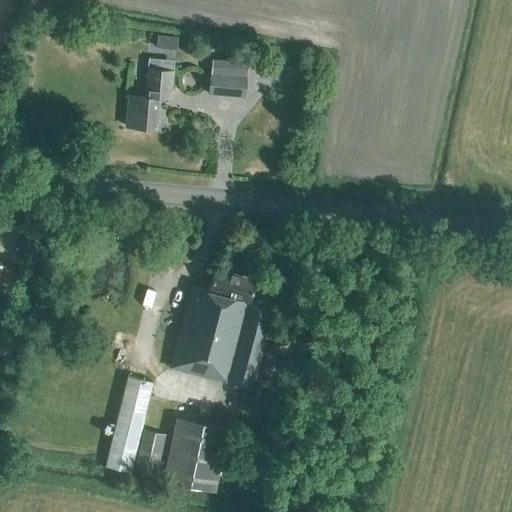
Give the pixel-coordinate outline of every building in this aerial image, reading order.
[(162,45),(182,45),(182,33),(163,33),(162,45)] [(238,54),(239,43),(216,41),(215,52),(238,54)] [(170,100),(173,70),(147,68),(144,97),(128,96),(126,126),(155,129),(157,98),(170,100)] [(243,97),(245,77),(209,74),(208,94),(243,97)] [(248,302),(254,280),(213,269),(207,292),(190,287),(169,368),(251,389),(272,309),(248,302)] [(277,379),(284,349),(267,345),(259,375),(277,379)] [(104,466),(129,473),(152,382),(126,376),(104,466)] [(177,416),(172,440),(163,479),(214,491),(228,427),(177,416)] [(138,450),(132,474),(155,479),(161,454),(164,435),(142,430),(138,450)]
